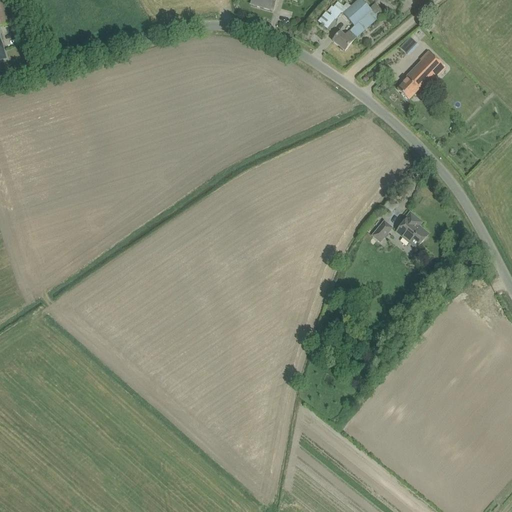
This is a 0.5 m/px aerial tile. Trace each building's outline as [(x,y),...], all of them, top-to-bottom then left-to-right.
[(0,0),(0,28),(16,23),(13,14),(9,0),(0,0)] [(252,0),(251,3),(261,6),(260,8),(273,11),(276,0),(252,0)] [(359,0),(351,7),(343,14),(354,27),(349,32),(356,38),(381,16),(378,12),(375,15),(361,0),(359,0)] [(337,2),(333,7),(340,13),(343,14),(351,7),(346,3),(343,7),(337,2)] [(325,12),(317,22),(329,31),(335,24),(336,20),(335,20),(334,19),(333,19),(330,16),(325,12)] [(339,34),(333,42),(345,52),(351,44),(356,38),(349,32),(345,37),(340,33),(339,34)] [(433,83),(445,70),(428,53),(420,62),(421,63),(413,71),(406,79),(407,80),(397,90),(409,101),(426,83),(429,81),(430,80),(433,83)] [(416,250),(422,243),(428,235),(418,227),(422,223),(410,214),(404,222),(405,223),(396,233),(416,250)] [(384,222),(372,237),(379,243),(391,229),(384,222)] [(462,307),(397,392),(430,417),(495,332),(462,307)] [(470,450),(511,393),(511,347),(502,340),(437,425),(470,450)]
